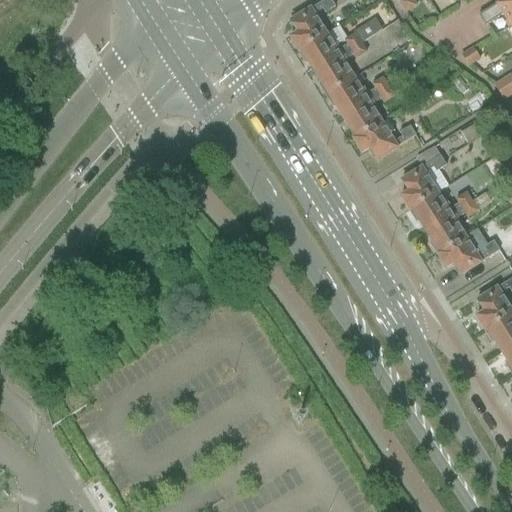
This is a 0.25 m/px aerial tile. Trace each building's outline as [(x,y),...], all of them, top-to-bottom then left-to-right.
[(289,39),(296,51),(325,33),(314,15),(322,11),(324,15),(334,9),(328,0),(327,0),(310,11),(309,10),(289,23),(297,34),(289,39)] [(410,0),(396,0),(405,14),(416,8),(410,0)] [(502,17),(509,27),(511,25),(511,0),(504,0),(477,17),(484,28),(502,17)] [(373,23),(354,35),(360,44),(360,45),(380,33),(379,32),(373,23)] [(307,65),(312,73),(360,44),(354,35),(343,41),(346,46),(338,50),(335,45),(334,46),(325,33),(296,51),(305,66),(307,65)] [(317,84),(325,97),(354,79),(347,68),(348,67),(345,62),(353,57),(355,61),(366,54),(360,44),(312,73),(319,83),(317,84)] [(461,57),(467,68),(479,61),(472,50),(461,57)] [(498,94),(511,85),(511,81),(509,77),(493,87),(498,94)] [(335,109),(341,119),(388,90),(382,79),(371,86),(373,90),(366,95),(363,90),(361,91),(354,79),(325,97),(333,111),(335,109)] [(502,102),(511,95),(511,85),(498,94),(502,102)] [(344,129),(354,143),(383,125),(374,112),(376,111),(373,106),(380,101),(383,105),(394,99),(388,90),(341,119),(346,127),(344,129)] [(479,123),(459,134),(465,145),(486,134),(479,123)] [(383,125),(354,143),(361,155),(369,150),(376,162),(397,149),(415,138),(409,128),(399,135),(401,138),(393,143),(383,125)] [(408,193),(400,198),(408,211),(436,193),(425,175),(433,170),(435,174),(445,167),(439,158),(421,169),(401,182),(408,193)] [(419,224),(424,233),(470,205),(464,195),(454,201),(457,205),(449,210),(446,205),(445,206),(436,193),(408,211),(416,225),(419,224)] [(428,244),(437,258),(466,240),(458,227),(459,226),(456,221),(464,216),(466,220),(476,214),(470,205),(424,233),(430,242),(428,244)] [(466,240),(437,258),(445,270),(453,265),(460,277),(480,265),(498,252),(493,243),(482,250),(485,253),(477,258),(466,240)] [(475,319),(482,330),(511,312),(501,295),(508,290),(510,294),(511,293),(511,279),(497,289),(476,302),(483,313),(475,319)] [(483,330),(482,330),(492,345),(494,344),(499,352),(511,343),(511,313),(511,312),(510,313),(483,330)] [(511,343),(499,352),(505,362),(503,364),(511,377),(511,376),(511,343)] [(373,511),(320,426),(204,499),(212,511),(373,511)]
